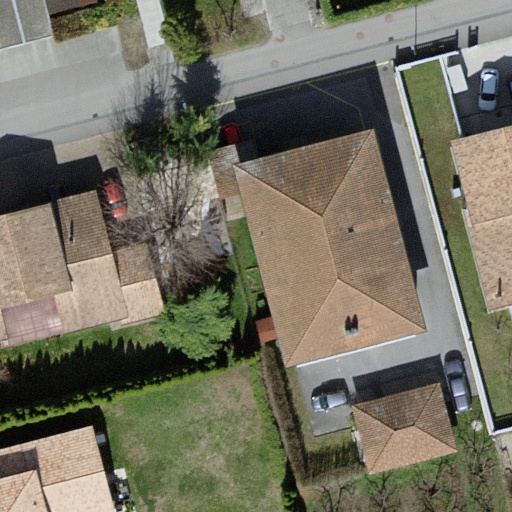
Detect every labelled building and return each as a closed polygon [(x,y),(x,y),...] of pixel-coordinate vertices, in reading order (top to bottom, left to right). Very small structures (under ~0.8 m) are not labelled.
[(0,0),(0,36),(57,24),(52,2),(61,0),(0,0)] [(511,129),(437,146),(483,314),(511,306),(511,129)] [(359,135),(219,171),(272,369),(407,339),(359,135)] [(87,199),(0,216),(0,344),(105,324),(114,332),(166,319),(148,246),(98,263),(87,199)] [(432,391),(353,414),(366,480),(449,461),(432,391)] [(0,511),(105,511),(80,429),(0,453),(0,511)]
